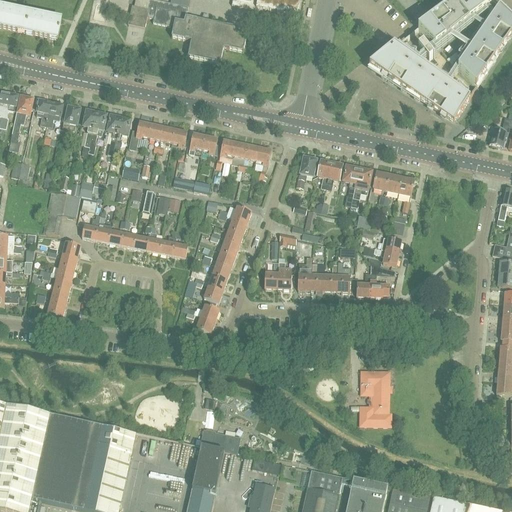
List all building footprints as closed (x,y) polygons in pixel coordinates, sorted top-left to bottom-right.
[(243,54),(247,38),(238,36),(239,31),(233,30),(227,28),(227,30),(207,26),(209,18),(203,17),(201,24),(197,23),(197,22),(186,20),(189,9),(188,9),(171,5),(170,5),(151,1),(150,0),(136,0),(135,9),(132,9),(130,20),(128,27),(145,30),(148,19),(154,21),(153,25),(170,29),(171,26),(174,26),(172,39),(192,44),(188,59),(220,66),(224,50),(243,54)] [(171,0),(170,5),(171,5),(188,9),(189,9),(190,0),(171,0)] [(233,0),(232,7),(263,14),(264,10),(291,16),(291,17),(293,18),(298,19),(302,0),(233,0)] [(511,35),(511,19),(490,0),(458,0),(412,37),(370,71),(454,125),(511,35)] [(0,29),(25,34),(29,14),(0,8),(0,29)] [(29,14),(25,34),(58,41),(62,21),(29,14)] [(16,109),(18,98),(6,96),(0,124),(0,130),(5,131),(9,112),(14,114),(15,109),(16,109)] [(30,117),(33,102),(21,99),(18,115),(17,114),(10,143),(17,145),(21,126),(24,126),(26,117),(30,117)] [(46,129),(51,106),(40,103),(38,114),(37,118),(42,119),(41,128),(46,129)] [(61,118),(63,108),(51,106),(46,129),(52,130),(54,122),(60,123),(61,118)] [(76,135),(81,112),(68,109),(65,125),(64,124),(61,137),(67,139),(68,133),(76,135)] [(89,150),(91,142),(97,115),(87,113),(83,128),(89,129),(84,149),(89,150)] [(107,117),(97,115),(91,142),(89,150),(88,156),(93,157),(96,146),(95,143),(98,131),(104,133),(107,117)] [(113,158),(121,120),(111,118),(108,134),(113,135),(112,140),(110,147),(109,150),(108,158),(113,158)] [(128,138),(131,123),(121,120),(113,158),(118,160),(120,151),(120,149),(121,142),(122,137),(128,138)] [(490,147),(502,150),(504,144),(506,144),(511,122),(505,120),(501,134),(494,132),(490,147)] [(149,141),(152,127),(139,124),(137,134),(133,133),(129,151),(136,153),(139,141),(149,143),(149,141)] [(160,143),(163,129),(152,127),(149,141),(160,143)] [(172,146),(175,132),(163,129),(160,143),(172,146)] [(184,150),(187,135),(175,132),(172,146),(172,148),(184,150)] [(202,155),(205,139),(193,136),(189,156),(194,157),(195,153),(202,155)] [(214,157),(218,141),(205,139),(202,155),(214,157)] [(11,144),(9,152),(18,154),(20,145),(17,145),(10,143),(10,144),(11,144)] [(233,161),(233,159),(236,145),(224,143),(220,158),(233,161)] [(245,161),(247,148),(236,145),(233,159),(245,161)] [(256,164),(259,150),(247,148),(245,161),(256,164)] [(256,164),(256,166),(268,169),(271,153),(259,150),(256,164)] [(313,179),(317,162),(304,160),(300,176),(297,190),(303,191),(306,177),(313,179)] [(326,191),(332,164),(321,162),(318,179),(323,180),(321,190),(326,191)] [(22,165),(15,164),(12,179),(19,180),(22,165)] [(339,183),(343,166),(332,164),(326,191),(331,192),(333,182),(339,183)] [(31,167),(22,165),(19,180),(28,182),(31,167)] [(148,180),(150,168),(144,167),(142,178),(148,180)] [(140,172),(125,169),(122,179),(132,181),(138,182),(139,177),(140,172)] [(354,197),(359,171),(346,169),(343,183),(350,185),(349,189),(350,189),(349,196),(354,197)] [(367,198),(372,174),(359,171),(354,197),(352,208),(358,210),(361,197),(367,198)] [(266,174),(262,173),(258,182),(262,184),(266,174)] [(52,177),(46,175),(43,189),(50,190),(52,177)] [(387,193),(390,178),(377,175),(373,190),(387,193)] [(399,196),(402,180),(390,178),(387,193),(399,196)] [(70,180),(63,179),(60,193),(67,194),(70,180)] [(176,180),(174,189),(194,193),(195,184),(176,180)] [(411,198),(414,183),(402,180),(399,196),(411,198)] [(82,184),(82,188),(80,197),(91,200),(92,194),(94,187),(82,184)] [(94,184),(94,187),(92,194),(104,197),(107,186),(94,184)] [(208,186),(198,184),(197,194),(206,196),(208,186)] [(82,188),(74,186),(72,197),(79,198),(80,197),(82,188)] [(118,189),(110,187),(107,201),(116,203),(118,189)] [(143,194),(134,192),(132,201),(141,203),(143,194)] [(511,193),(504,192),(496,228),(503,229),(507,209),(511,209),(511,193)] [(155,196),(145,194),(142,214),(151,216),(154,198),(155,196)] [(54,195),(46,235),(58,237),(61,219),(67,220),(67,219),(76,221),(80,200),(54,195)] [(172,201),(161,199),(158,215),(169,217),(170,212),(172,201)] [(183,204),(172,201),(170,212),(180,214),(183,204)] [(96,205),(83,202),(81,212),(94,215),(96,205)] [(209,203),(208,210),(217,211),(218,205),(209,203)] [(330,207),(323,206),(323,207),(321,216),(328,217),(330,207)] [(294,213),(304,216),(305,210),(296,208),(294,213)] [(232,221),(247,227),(252,215),(237,209),(232,221)] [(316,216),(316,215),(315,214),(308,213),(305,230),(312,232),(315,221),(316,216)] [(101,219),(96,243),(97,243),(109,246),(111,233),(112,228),(104,227),(106,216),(102,215),(101,219)] [(315,221),(334,224),(335,220),(316,216),(315,221)] [(92,229),(85,228),(82,241),(96,243),(101,219),(97,218),(96,222),(93,222),(92,229)] [(363,231),(365,220),(360,218),(357,230),(363,231)] [(363,231),(369,233),(372,221),(365,220),(363,231)] [(243,238),(247,227),(232,221),(228,233),(243,238)] [(404,232),(405,226),(393,223),(391,230),(404,232)] [(492,258),(493,258),(511,262),(511,227),(511,228),(507,249),(495,246),(492,258)] [(147,254),(152,229),(147,228),(146,235),(150,236),(149,241),(137,238),(134,251),(147,254)] [(160,256),(162,243),(156,242),(157,237),(155,236),(156,230),(152,229),(147,254),(160,256)] [(375,234),(369,233),(363,231),(362,239),(373,242),(375,234)] [(122,248),(124,236),(111,233),(109,246),(122,248)] [(176,240),(177,234),(173,233),(172,239),(169,239),(168,245),(162,243),(160,256),(173,259),(175,246),(176,240)] [(239,249),(243,238),(228,233),(224,244),(239,249)] [(134,251),(137,238),(124,236),(122,248),(134,251)] [(280,236),(279,248),(286,249),(287,245),(296,247),(297,240),(280,236)] [(14,245),(8,245),(8,238),(0,237),(0,250),(7,251),(13,251),(21,251),(21,247),(14,247),(14,245)] [(381,252),(399,256),(402,243),(388,241),(388,242),(384,241),(381,252)] [(235,260),(239,249),(224,244),(220,255),(235,260)] [(62,257),(78,261),(81,249),(66,245),(62,257)] [(175,246),(173,259),(186,261),(188,249),(175,246)] [(365,249),(363,256),(373,259),(375,251),(365,249)] [(7,251),(0,250),(0,262),(7,263),(7,256),(13,256),(13,255),(21,255),(21,251),(13,251),(7,251)] [(381,252),(375,251),(374,256),(381,257),(381,258),(385,259),(383,266),(396,269),(399,256),(381,252)] [(231,272),(235,260),(220,255),(216,266),(231,272)] [(75,273),(78,261),(62,257),(60,269),(75,273)] [(371,268),(380,270),(381,264),(369,261),(368,264),(371,268)] [(279,265),(274,265),(274,276),(265,276),(265,292),(278,293),(279,265)] [(279,265),(278,293),(291,293),(292,271),(285,271),(285,265),(279,265)] [(500,277),(511,278),(511,265),(501,265),(500,277)] [(227,283),(231,272),(216,266),(212,278),(227,283)] [(337,275),(337,279),(337,295),(350,296),(350,279),(342,279),(342,268),(338,268),(337,275)] [(382,270),(380,270),(371,268),(371,276),(370,284),(370,287),(370,301),(382,301),(383,295),(389,296),(389,288),(383,288),(376,287),(377,283),(376,283),(376,277),(381,277),(382,270)] [(72,284),(75,273),(60,269),(57,280),(72,284)] [(20,279),(20,276),(6,275),(0,274),(0,286),(5,287),(6,279),(20,279)] [(311,294),(312,277),(299,277),(298,294),(311,294)] [(324,295),(324,278),(312,277),(311,294),(324,295)] [(511,290),(511,278),(500,277),(499,289),(511,290)] [(223,294),(227,283),(212,278),(208,289),(223,294)] [(337,295),(337,279),(324,278),(324,295),(337,295)] [(69,296),(72,284),(57,280),(54,292),(69,296)] [(370,301),(370,287),(357,286),(357,300),(370,301)] [(219,306),(223,294),(208,289),(204,301),(219,306)] [(66,307),(69,296),(54,292),(51,304),(66,307)] [(10,299),(5,299),(0,298),(0,310),(4,311),(4,304),(18,305),(18,308),(25,308),(26,300),(19,300),(10,299)] [(63,320),(66,307),(51,304),(47,316),(63,320)] [(511,319),(511,307),(504,307),(503,319),(511,319)] [(220,313),(205,308),(200,320),(215,325),(220,313)] [(195,318),(196,314),(183,309),(181,313),(187,315),(195,318)] [(511,331),(511,319),(503,319),(502,330),(511,331)] [(211,337),(215,325),(200,320),(196,331),(211,337)] [(511,331),(502,330),(501,343),(511,343),(511,331)] [(511,349),(501,349),(500,361),(511,362),(511,349)] [(296,360),(296,373),(316,371),(315,359),(296,360)] [(511,362),(500,361),(499,373),(511,374),(511,362)] [(511,374),(499,373),(498,385),(511,386),(511,382),(511,374)] [(391,417),(389,417),(390,375),(362,374),(361,388),(362,388),(361,397),(370,397),(369,410),(361,409),(360,429),(391,429),(391,417)] [(511,398),(511,386),(498,385),(496,397),(511,398)] [(81,511),(118,511),(136,435),(0,405),(0,511),(38,511),(40,503),(81,511)] [(215,435),(207,433),(204,432),(200,449),(201,449),(225,454),(237,457),(241,441),(216,435),(215,435)] [(211,511),(225,454),(201,449),(187,511),(211,511)] [(263,474),(266,463),(254,461),(252,471),(263,474)] [(336,511),(342,486),(343,480),(311,473),(302,511),(336,511)] [(382,511),(387,490),(343,480),(342,486),(352,488),(346,511),(382,511)] [(270,511),(275,490),(255,486),(249,511),(270,511)] [(465,511),(467,507),(422,497),(393,491),(387,511),(465,511)]
